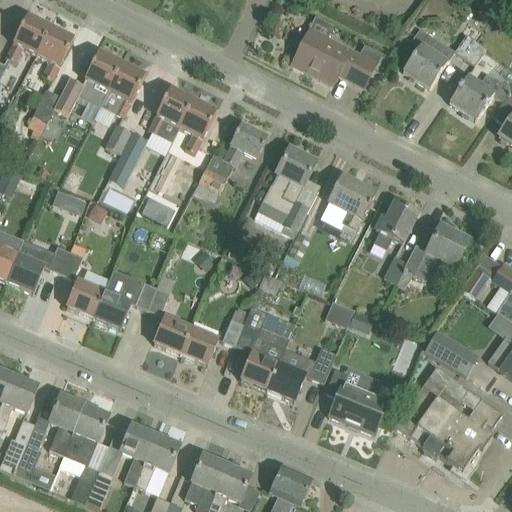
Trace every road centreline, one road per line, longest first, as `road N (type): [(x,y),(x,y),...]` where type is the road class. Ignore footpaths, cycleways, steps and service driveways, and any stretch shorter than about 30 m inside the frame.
road 1 (residential): [(435,511),(0,327)]
road 2 (residential): [(511,218),(229,67)]
road 3 (residential): [(229,67),(88,0)]
